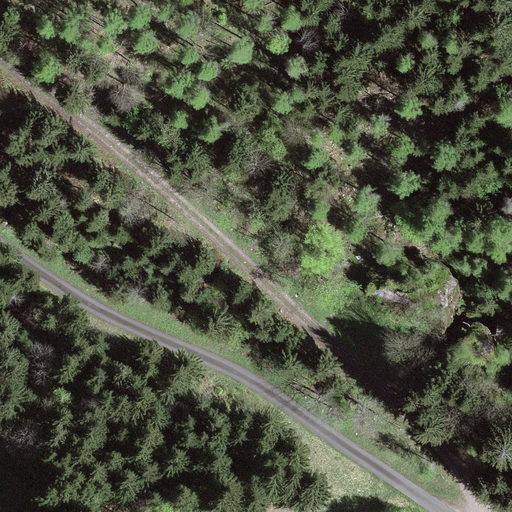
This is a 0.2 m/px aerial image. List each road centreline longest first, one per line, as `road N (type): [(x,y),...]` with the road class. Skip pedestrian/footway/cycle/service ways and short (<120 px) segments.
road 1 (unclassified): [(0,251),(112,323),(268,388),(435,511)]
road 2 (track): [(323,333),(0,42)]
road 3 (track): [(323,333),(433,436),(472,511)]
